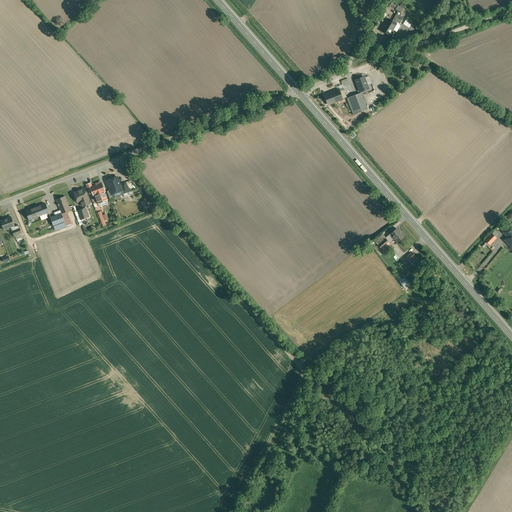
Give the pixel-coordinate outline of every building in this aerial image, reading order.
[(392,21),(388,19),(381,31),(389,36),(396,23),(392,21)] [(368,89),(364,77),(355,80),(360,92),(368,89)] [(338,90),(324,95),(328,105),(342,100),(342,99),(346,97),(344,90),(339,92),(338,90)] [(361,93),(347,99),(353,115),(367,110),(361,93)] [(117,177),(107,181),(110,190),(113,198),(123,194),(120,184),(117,177)] [(125,182),(120,184),(123,194),(129,191),(125,182)] [(100,183),(96,185),(97,185),(90,187),(94,196),(95,195),(98,202),(106,198),(104,192),(101,183),(100,183)] [(84,189),(81,190),(78,191),(78,192),(74,193),(78,202),(81,201),(83,207),(89,204),(87,199),(88,198),(84,189)] [(65,197),(56,200),(61,214),(62,214),(70,211),(65,197)] [(46,204),(25,212),(29,220),(49,213),(46,204)] [(85,208),(78,211),(81,220),(89,217),(85,208)] [(67,227),(62,214),(61,214),(50,218),(55,231),(67,227)] [(11,217),(0,221),(4,230),(10,227),(14,226),(11,217)] [(18,225),(14,227),(14,226),(10,227),(13,236),(21,233),(18,225)] [(511,227),(510,225),(503,232),(508,237),(504,240),(511,247),(511,227)] [(404,237),(396,229),(390,234),(393,238),(397,243),(404,237)] [(385,238),(380,242),(377,245),(381,249),(389,243),(392,240),(392,239),(393,238),(390,234),(385,238)] [(492,234),(491,234),(485,241),(489,245),(496,238),(495,237),(492,234)] [(412,252),(405,258),(409,262),(415,256),(412,252)] [(405,279),(399,282),(406,291),(411,287),(405,279)]
